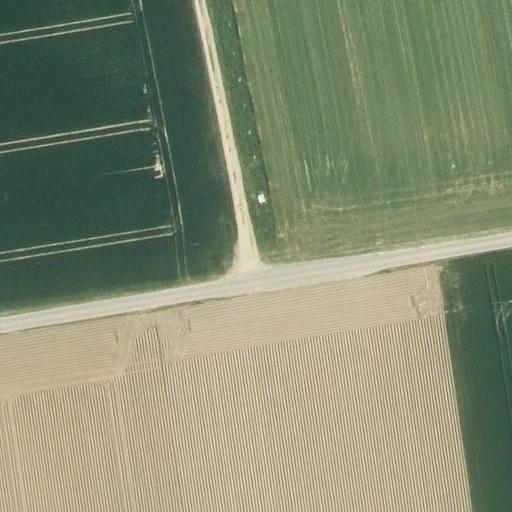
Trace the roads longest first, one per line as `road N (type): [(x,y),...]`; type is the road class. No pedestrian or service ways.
road 1 (tertiary): [(0,324),(511,239)]
road 2 (track): [(198,0),(255,282)]
